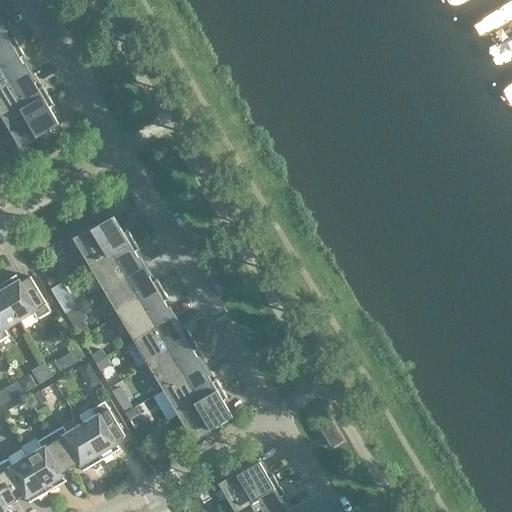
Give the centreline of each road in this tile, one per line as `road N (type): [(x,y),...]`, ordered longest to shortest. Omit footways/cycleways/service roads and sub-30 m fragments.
road 1 (residential): [(117,155),(273,418)]
road 2 (residential): [(110,511),(273,418)]
road 3 (residential): [(24,0),(117,155)]
road 4 (residential): [(0,221),(117,155)]
